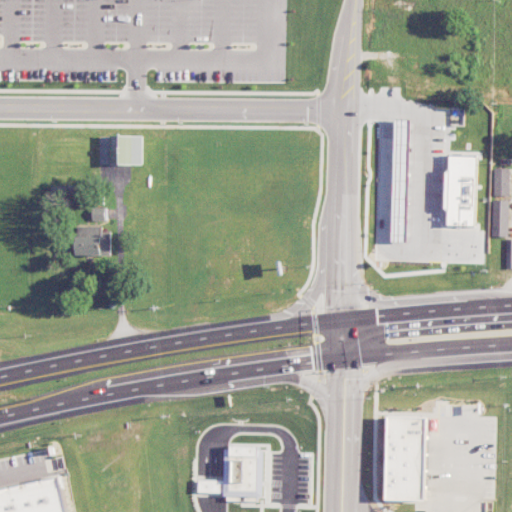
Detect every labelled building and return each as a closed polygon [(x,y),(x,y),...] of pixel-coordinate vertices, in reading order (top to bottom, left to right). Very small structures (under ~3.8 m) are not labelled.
[(115,164),(143,164),(144,136),(115,136),(115,164)] [(489,168),(489,151),(472,150),(471,167),(489,168)] [(510,168),(495,168),(495,195),(510,196),(510,168)] [(510,200),(494,200),(493,236),(509,237),(510,200)] [(107,220),(106,207),(93,207),(93,220),(107,220)] [(78,255),(112,255),(112,231),(103,231),(103,227),(78,228),(78,255)] [(372,228),(372,249),(393,249),(392,227),(372,228)] [(419,249),(447,248),(447,228),(419,228),(419,249)] [(427,500),(429,417),(389,416),(388,499),(427,500)] [(264,495),(265,447),(226,447),(225,480),(200,480),(199,494),(264,495)] [(0,488),(0,511),(67,511),(61,477),(0,488)]
